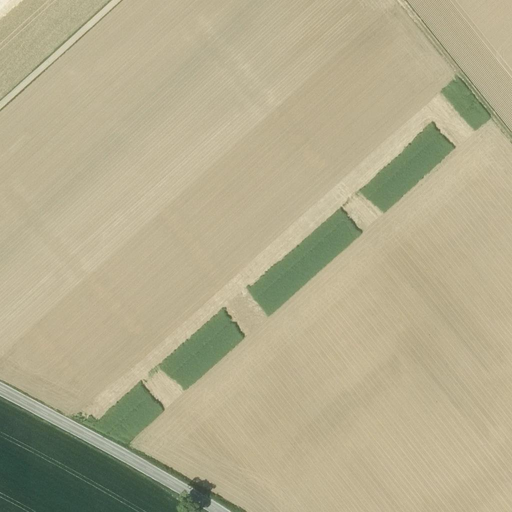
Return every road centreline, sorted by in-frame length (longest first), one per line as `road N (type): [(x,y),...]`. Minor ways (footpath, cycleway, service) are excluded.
road 1 (secondary): [(216,511),(0,390)]
road 2 (track): [(511,134),(401,0)]
road 3 (track): [(0,105),(116,0)]
